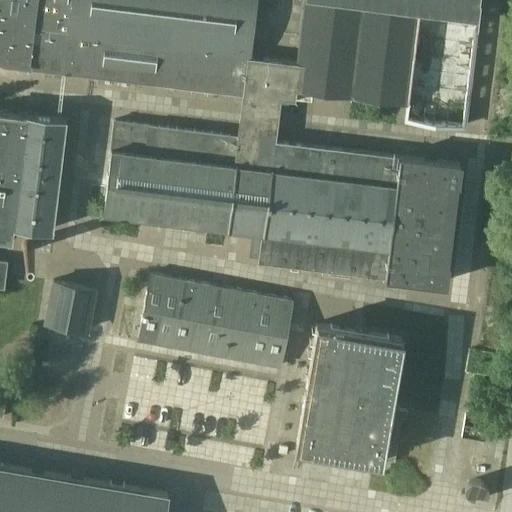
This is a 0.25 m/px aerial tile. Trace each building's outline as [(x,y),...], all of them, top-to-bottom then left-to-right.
[(4,62),(7,63),(29,65),(28,67),(223,91),(223,90),(263,95),(294,99),(295,89),(406,101),(404,119),(463,126),(477,0),(303,0),(300,33),(297,61),(267,58),(249,56),(255,0),(0,0),(0,59),(2,61),(4,62)] [(0,235),(8,237),(10,238),(12,223),(49,228),(49,229),(52,229),(52,227),(51,227),(64,120),(65,120),(65,118),(63,118),(25,114),(25,113),(23,113),(22,115),(0,112),(0,235)] [(103,212),(223,226),(252,230),(249,254),(259,255),(259,259),(385,275),(385,274),(444,282),(446,263),(445,263),(455,180),(457,181),(459,163),(400,156),(400,155),(98,118),(91,167),(108,169),(103,212)] [(137,339),(223,355),(279,366),(279,364),(290,305),(292,298),(150,272),(137,339)] [(53,280),(45,321),(87,329),(95,288),(53,280)] [(316,323),(296,444),(381,459),(401,338),(316,323)] [(0,511),(163,511),(167,491),(0,463),(0,511)]
